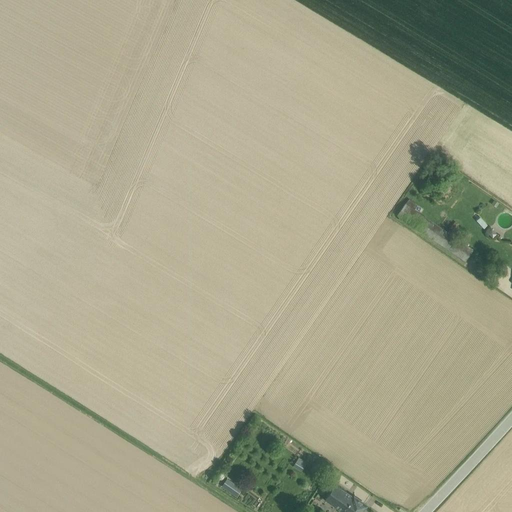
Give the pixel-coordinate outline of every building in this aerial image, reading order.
[(473,250),(405,204),(398,215),(465,261),(473,250)] [(483,228),(490,221),(482,213),(475,220),(483,228)] [(292,466),(301,470),(306,461),(297,456),(292,466)] [(235,494),(239,485),(224,478),(220,486),(235,494)] [(342,511),(353,497),(335,485),(325,500),(342,511)] [(353,497),(342,511),(362,511),(367,506),(354,496),(353,497)]
